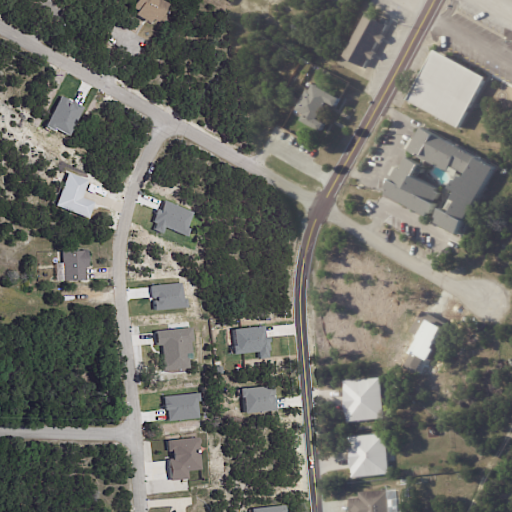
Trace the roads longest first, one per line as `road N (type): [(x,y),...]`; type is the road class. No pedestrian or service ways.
road 1 (residential): [(0,31),(325,198),(482,300)]
road 2 (residential): [(318,511),(299,250),(429,0)]
road 3 (residential): [(156,116),(131,274),(134,511)]
road 4 (residential): [(137,416),(0,417)]
